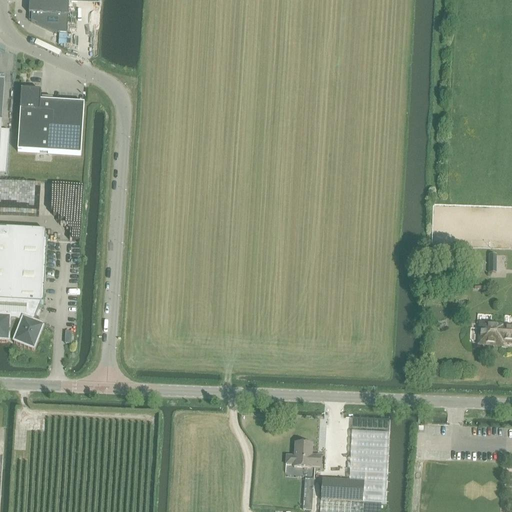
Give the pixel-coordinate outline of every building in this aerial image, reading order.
[(29,0),(28,14),(31,15),(31,23),(55,34),(67,35),(69,0),(29,0)] [(0,173),(6,174),(9,132),(1,132),(5,82),(0,82),(0,173)] [(17,152),(81,156),(84,105),(40,102),(41,92),(21,91),(20,111),(17,152)] [(15,191),(16,180),(7,180),(7,191),(15,191)] [(511,208),(468,208),(468,243),(511,243),(511,208)] [(0,343),(8,344),(8,341),(12,341),(15,342),(14,345),(34,353),(44,328),(34,324),(36,318),(39,319),(41,313),(39,312),(41,305),(43,305),(47,242),(45,242),(45,232),(0,229),(0,343)] [(479,345),(501,347),(501,343),(511,343),(511,328),(503,328),(503,326),(481,324),(479,345)] [(449,437),(449,425),(421,423),(420,448),(423,448),(423,444),(443,444),(443,437),(449,437)] [(345,445),(345,461),(382,459),(382,444),(345,445)] [(312,446),(296,445),(295,458),(286,457),(286,466),(293,467),(293,469),(312,470),(312,469),(320,469),(320,458),(311,458),(312,446)] [(375,480),(374,463),(366,463),(366,474),(369,473),(370,480),(375,480)] [(499,510),(501,473),(492,473),(491,510),(499,510)] [(322,481),(321,501),(363,504),(364,483),(322,481)] [(363,504),(321,501),(320,511),(381,511),(382,505),(363,504)] [(305,502),(304,511),(312,511),(312,502),(305,502)]
